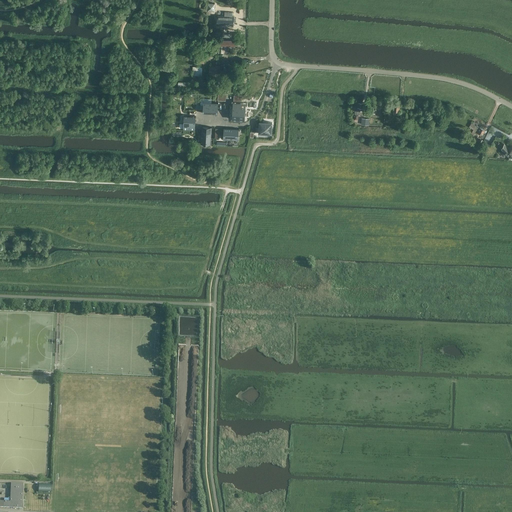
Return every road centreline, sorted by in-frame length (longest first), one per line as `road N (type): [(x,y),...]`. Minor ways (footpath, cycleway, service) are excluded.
road 1 (unknown): [(213,511),(206,467),(211,284),(239,192)]
road 2 (unclassified): [(511,106),(460,82),(283,65),(271,51),(271,0)]
road 3 (unknown): [(240,188),(252,143),(283,140),(292,66)]
